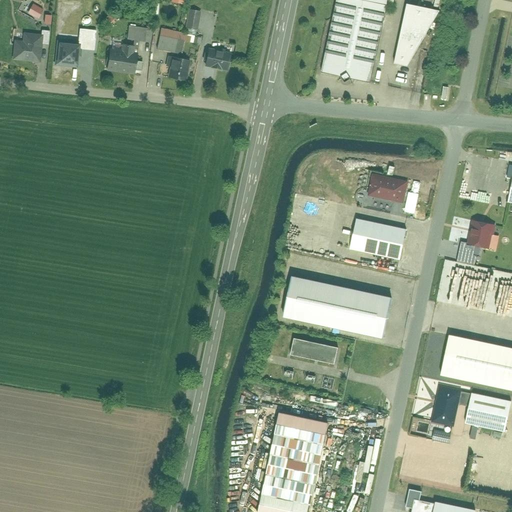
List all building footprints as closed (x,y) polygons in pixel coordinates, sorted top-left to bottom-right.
[(386,0),(335,0),(320,70),(369,81),(386,0)] [(26,13),(38,19),(43,9),(32,3),(26,13)] [(439,12),(405,3),(392,64),(407,67),(439,12)] [(189,9),(186,28),(197,30),(201,12),(189,9)] [(150,43),(150,41),(152,29),(129,26),(127,40),(134,41),(133,46),(138,47),(139,42),(150,43)] [(161,28),(157,49),(182,54),(184,41),(193,43),(195,37),(195,35),(161,28)] [(79,29),(78,44),(81,44),(80,49),(95,50),(96,30),(79,29)] [(42,60),(43,44),(44,44),(44,32),(25,31),(24,41),(16,40),(15,59),(42,60)] [(81,44),(78,44),(59,42),(56,66),(78,68),(80,49),(81,44)] [(136,62),(138,47),(133,46),(110,43),(107,71),(140,75),(142,62),(136,62)] [(214,49),(208,48),(204,67),(228,72),(232,53),(225,52),(225,49),(214,47),(214,49)] [(173,56),(168,78),(186,82),(191,60),(173,56)] [(402,202),(406,181),(372,173),(367,195),(402,202)] [(404,229),(352,217),(346,248),(397,259),(404,229)] [(494,225),(471,219),(465,242),(489,247),(494,225)] [(391,297),(290,276),(282,317),(382,338),(391,297)] [(511,347),(448,334),(439,375),(511,389),(511,347)] [(337,347),(293,338),(289,356),(333,365),(337,347)] [(469,393),(438,387),(430,422),(451,426),(456,403),(467,405),(469,393)] [(510,401),(469,393),(467,405),(463,424),(504,432),(510,401)] [(308,511),(328,423),(278,412),(255,511),(308,511)] [(451,434),(434,430),(431,440),(448,444),(451,434)] [(433,504),(413,500),(410,511),(474,511),(434,502),(433,504)]
